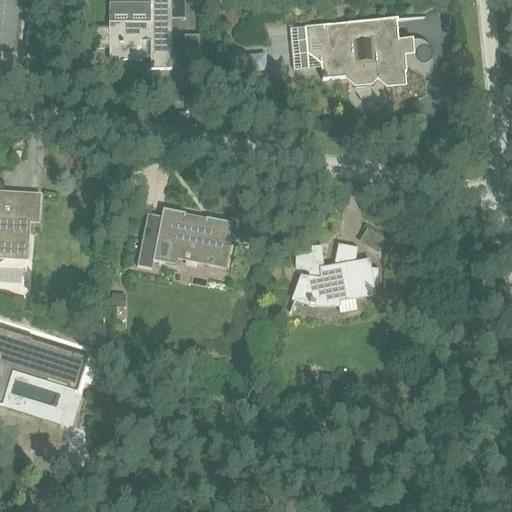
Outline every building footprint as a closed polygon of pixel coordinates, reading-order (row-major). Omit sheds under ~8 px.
[(0,0),(0,50),(13,52),(18,18),(22,19),(24,3),(20,3),(20,0),(0,0)] [(149,0),(149,24),(108,24),(108,28),(92,28),(92,50),(108,50),(108,62),(149,62),(149,71),(170,71),(169,0),(149,0)] [(320,69),(321,82),(346,79),(347,78),(354,85),(369,83),(375,76),(387,84),(397,83),(396,73),(402,73),(400,51),(404,43),(412,42),(411,41),(397,42),(395,22),(397,22),(396,20),(289,30),(293,72),(320,69)] [(260,79),(275,76),(272,62),(257,64),(260,79)] [(36,224),(38,198),(0,195),(0,259),(24,261),(27,223),(36,224)] [(223,269),(231,225),(205,219),(204,223),(183,218),(184,215),(162,211),(155,245),(141,242),(136,269),(151,272),(152,264),(173,268),(177,252),(198,256),(196,263),(223,269)] [(332,270),(322,272),(321,247),(294,249),(294,269),(296,269),(307,273),(308,281),(302,281),(302,280),(301,280),(288,314),(290,314),(294,301),(301,303),(308,305),(308,306),(313,307),(313,306),(327,307),(336,306),(336,302),(337,301),(339,315),(357,312),(355,298),(371,296),(370,290),(376,290),(377,270),(367,270),(366,264),(353,266),(356,249),(336,246),(332,270)] [(485,280),(479,282),(482,292),(488,291),(485,280)] [(12,309),(23,312),(26,302),(15,299),(12,309)] [(23,371),(32,341),(0,331),(0,375),(3,365),(23,371)] [(86,383),(99,387),(105,367),(92,363),(86,383)]
